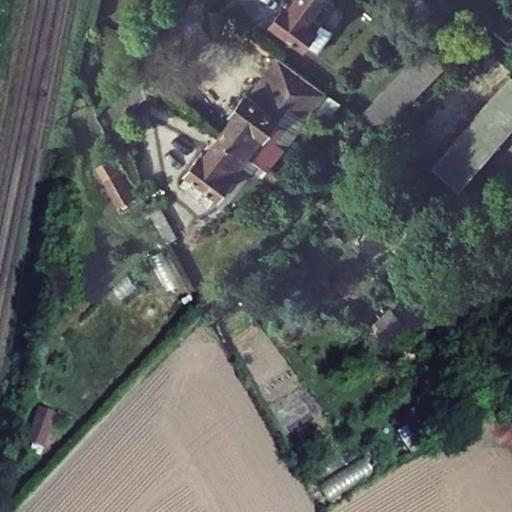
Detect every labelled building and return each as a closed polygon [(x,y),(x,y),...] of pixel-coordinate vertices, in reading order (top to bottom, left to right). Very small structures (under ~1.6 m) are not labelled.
[(286,1),(272,19),(303,42),(333,2),(329,0),(292,0),(289,3),(286,1)] [(361,112),(380,131),(445,66),(427,47),(361,112)] [(237,113),(220,135),(248,156),(254,148),(262,154),(286,122),(278,116),(288,103),(308,119),(327,93),(279,57),(251,95),(247,92),(234,110),(237,113)] [(511,80),(438,166),(464,188),(511,133),(511,80)] [(180,184),(209,206),(248,156),(220,135),(205,154),(202,151),(187,170),(189,172),(180,184)] [(102,180),(117,205),(135,194),(120,169),(102,180)] [(145,205),(166,242),(178,236),(156,199),(145,205)] [(41,450),(54,415),(37,409),(24,444),(41,450)]
